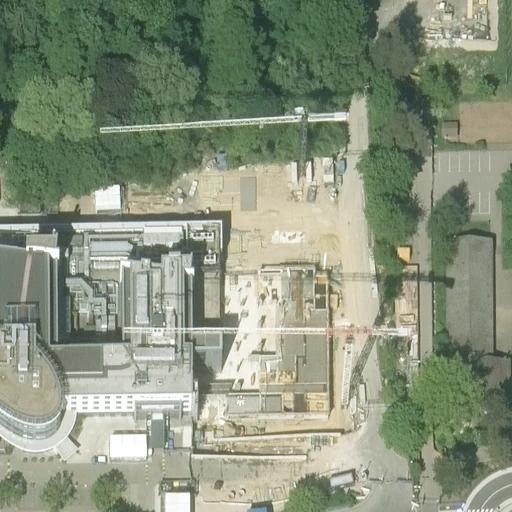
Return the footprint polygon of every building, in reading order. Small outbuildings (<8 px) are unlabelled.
[(444,111),(444,132),(475,133),(475,112),(444,111)] [(337,185),(335,160),(237,165),(238,190),(337,185)] [(39,200),(25,200),(26,212),(39,212),(39,200)] [(219,233),(57,234),(57,262),(58,367),(51,367),(51,402),(60,418),(133,417),(133,421),(158,421),(180,420),(180,417),(191,417),(191,350),(220,350),(220,273),(219,233)] [(61,426),(60,418),(51,402),(51,367),(58,367),(57,262),(57,234),(0,234),(0,431),(10,439),(22,444),(36,447),(46,446),(54,441),(59,435),(61,426)] [(492,243),(444,243),(445,364),(464,364),(492,364),(492,243)] [(508,364),(492,364),(464,364),(464,412),(509,412),(508,364)]
